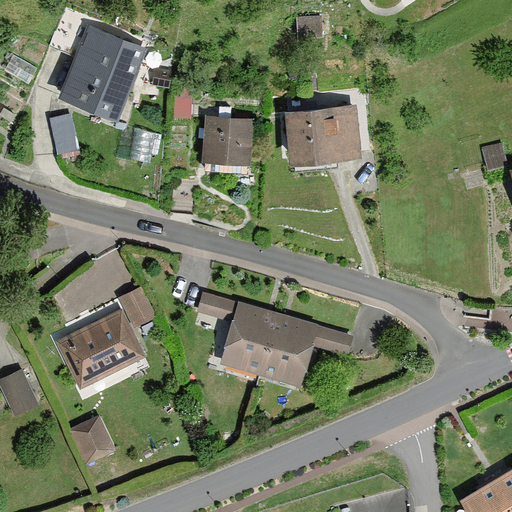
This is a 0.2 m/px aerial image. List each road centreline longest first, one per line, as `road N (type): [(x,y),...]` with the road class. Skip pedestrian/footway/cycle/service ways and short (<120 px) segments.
road 1 (unclassified): [(491,370),(402,299),(372,287),(0,183)]
road 2 (tertiary): [(491,370),(156,511)]
